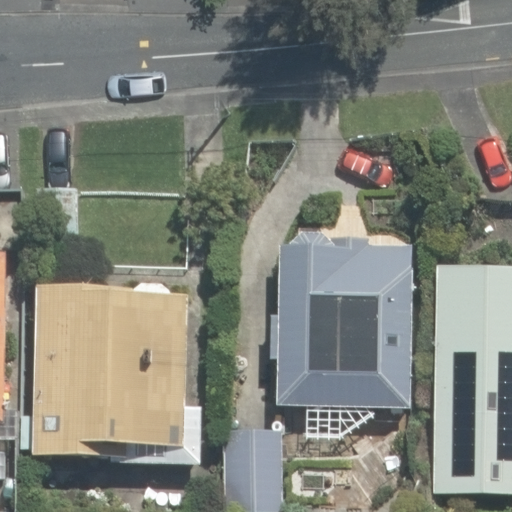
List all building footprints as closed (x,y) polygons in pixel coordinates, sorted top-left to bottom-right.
[(395,219),(333,217),(332,241),(280,240),(276,409),(309,410),(308,447),(341,448),(379,411),(418,412),(422,243),(395,243),(395,219)] [(0,432),(14,433),(17,252),(0,252),(0,432)] [(511,266),(438,265),(433,499),(511,500),(511,266)] [(139,471),(201,473),(207,288),(46,282),(41,417),(26,417),(24,450),(40,450),(40,461),(103,463),(104,450),(140,451),(139,471)] [(288,511),(290,433),(222,431),(220,511),(232,511),(288,511)]
